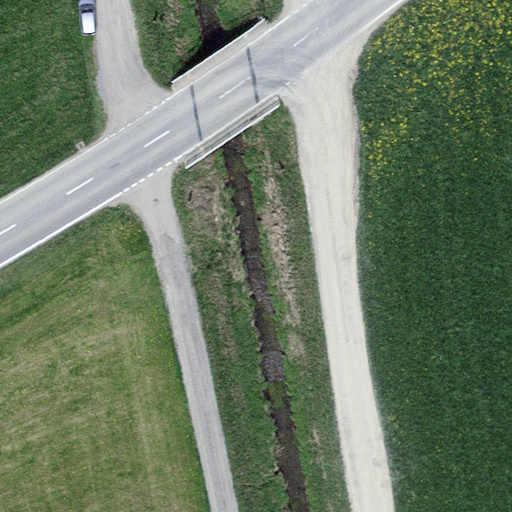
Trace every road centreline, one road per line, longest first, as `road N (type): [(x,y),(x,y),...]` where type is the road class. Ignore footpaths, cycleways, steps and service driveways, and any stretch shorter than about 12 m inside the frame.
road 1 (track): [(225,511),(183,288),(138,150),(117,0)]
road 2 (track): [(311,0),(320,26),(321,113),(350,392),(371,511)]
road 3 (tertiary): [(0,233),(188,118),(355,0)]
